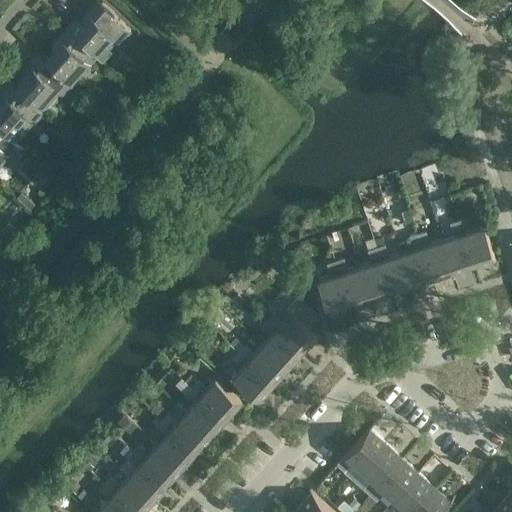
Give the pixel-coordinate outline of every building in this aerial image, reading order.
[(76,16),(67,26),(104,59),(130,29),(113,14),(114,13),(101,2),(83,22),(76,16)] [(104,59),(67,26),(58,36),(62,40),(45,59),(71,82),(97,53),(104,59)] [(71,82),(45,59),(38,53),(28,63),(32,66),(15,86),(42,110),(59,90),(62,94),(72,83),(71,82)] [(42,110),(15,86),(11,82),(2,93),(6,96),(0,102),(0,126),(16,141),(43,111),(42,110)] [(16,141),(0,126),(0,164),(9,154),(13,157),(23,146),(16,141)] [(466,217),(458,219),(473,266),(495,259),(483,225),(470,229),(466,217)] [(453,234),(441,238),(453,273),(473,266),(458,219),(449,222),(453,234)] [(412,247),(400,251),(412,287),(432,280),(417,233),(414,224),(406,227),(409,235),(408,236),(412,247)] [(425,230),(417,233),(432,280),(453,273),(441,238),(429,242),(425,230)] [(385,243),(376,246),(391,293),(412,287),(400,251),(389,255),(385,243)] [(371,261),(359,265),(370,300),(391,293),(376,246),(367,249),(371,261)] [(343,257),(334,260),(350,307),(370,300),(359,265),(347,268),(343,257)] [(328,314),(350,307),(334,260),(326,262),(330,274),(317,278),(328,314)] [(282,321),(272,313),(273,312),(268,308),(262,315),(267,319),(303,352),(318,335),(309,327),(319,317),(296,296),(286,308),(290,311),(282,321)] [(303,352),(267,319),(261,326),(270,334),(261,344),(289,368),(303,352)] [(289,368),(261,344),(253,353),(244,345),(238,351),(228,341),(227,342),(274,384),(289,368)] [(274,384),(227,342),(222,348),(232,358),(233,360),(226,368),(234,375),(232,377),(259,401),(274,384)] [(227,419),(184,379),(180,377),(181,376),(175,371),(167,379),(173,385),(177,380),(187,389),(185,392),(194,401),(186,410),(213,435),(227,419)] [(206,388),(197,379),(190,373),(184,379),(227,419),(242,402),(215,377),(206,388)] [(177,420),(168,411),(160,403),(154,410),(198,451),(213,435),(186,410),(177,420)] [(198,451),(154,410),(148,417),(155,424),(147,433),(184,467),(198,451)] [(369,428),(337,464),(336,464),(327,472),(334,478),(342,469),(344,471),(352,462),(362,470),(386,443),(369,428)] [(184,467),(147,433),(146,433),(157,443),(148,452),(139,443),(133,450),(169,483),(184,467)] [(386,443),(362,470),(371,479),(363,488),(370,494),(402,458),(386,443)] [(169,483),(133,450),(127,457),(136,465),(128,475),(155,499),(169,483)] [(402,458),(370,494),(376,500),(384,491),(394,500),(418,472),(402,458)] [(143,511),(155,499),(128,475),(119,484),(110,476),(108,477),(100,471),(96,475),(104,482),(137,511),(143,511)] [(418,472),(394,500),(403,508),(399,511),(411,511),(434,487),(418,472)] [(137,511),(104,482),(98,489),(107,497),(98,507),(103,511),(137,511)] [(434,487),(411,511),(442,511),(451,502),(434,487)] [(333,511),(311,491),(296,508),(300,511),(333,511)] [(80,492),(77,495),(86,503),(89,500),(80,492)] [(511,511),(511,498),(508,495),(493,511),(494,511),(511,511)]
